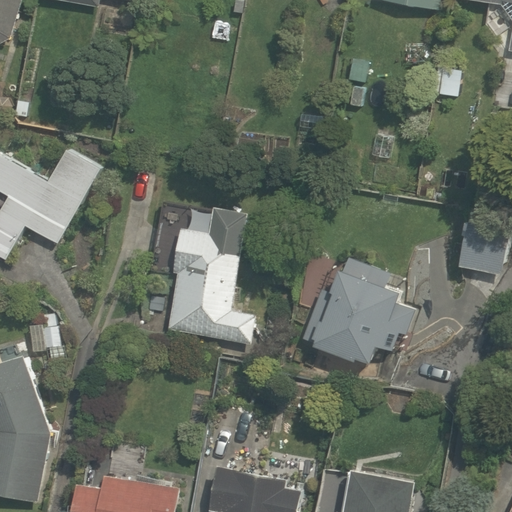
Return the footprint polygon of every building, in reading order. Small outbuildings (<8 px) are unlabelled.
[(14,37),(24,0),(0,0),(0,40),(4,42),(14,37)] [(245,13),(246,0),(237,0),(236,12),(245,13)] [(511,0),(484,0),(499,2),(511,17),(511,41),(511,51),(511,50),(511,0)] [(368,82),(371,60),(356,58),(352,79),(368,82)] [(442,60),(441,70),(409,68),(406,99),(439,101),(439,95),(462,97),(465,61),(442,60)] [(364,106),(366,88),(355,87),(352,104),(364,106)] [(0,113),(9,113),(13,106),(10,98),(1,96),(0,98),(0,113)] [(389,157),(394,137),(380,134),(375,154),(389,157)] [(52,181),(0,151),(0,188),(12,196),(0,217),(0,253),(8,259),(28,224),(61,243),(104,168),(71,148),(52,181)] [(511,245),(511,212),(477,205),(465,266),(507,273),(511,245)] [(173,328),(255,343),(260,315),(236,310),(249,238),(187,227),(179,271),(183,272),(173,328)] [(394,272),(351,257),(339,291),(324,285),(306,337),(373,361),(379,344),(395,350),(402,332),(408,334),(417,307),(400,301),(404,289),(389,284),(394,272)] [(36,351),(64,347),(61,321),(32,325),(36,351)] [(0,493),(41,502),(55,433),(32,354),(0,362),(0,493)] [(302,511),(307,489),(291,485),(293,478),(224,463),(214,509),(229,511),(302,511)] [(333,511),(414,511),(420,481),(358,470),(349,511),(334,511),(333,511)] [(80,511),(181,511),(185,485),(112,474),(110,485),(85,481),(80,511)]
